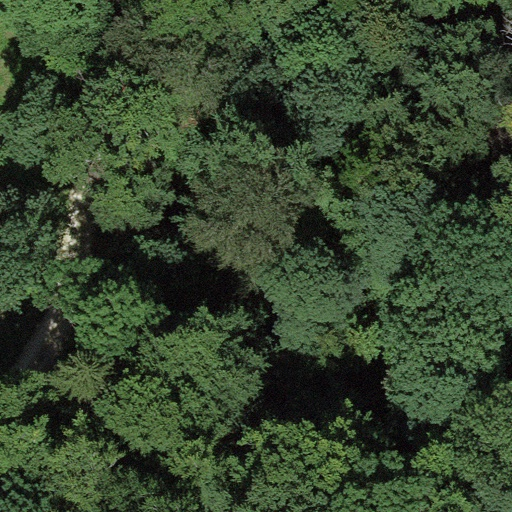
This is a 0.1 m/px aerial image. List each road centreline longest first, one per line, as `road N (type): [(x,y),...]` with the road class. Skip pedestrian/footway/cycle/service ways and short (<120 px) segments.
road 1 (track): [(12,342),(381,0)]
road 2 (track): [(104,0),(0,377)]
